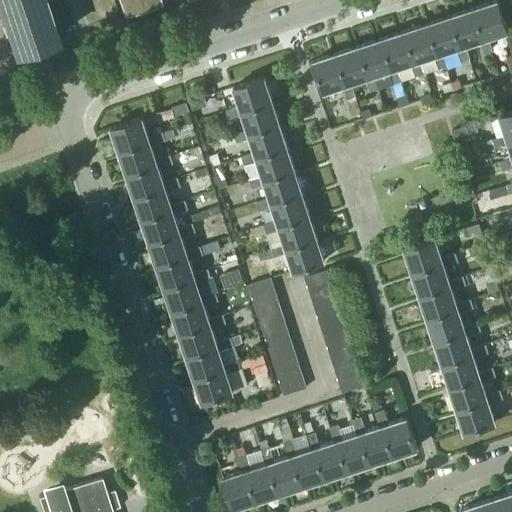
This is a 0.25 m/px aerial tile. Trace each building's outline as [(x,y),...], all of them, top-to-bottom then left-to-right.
[(57,34),(46,0),(0,0),(15,48),(57,34)] [(160,0),(127,0),(131,10),(160,0)] [(486,37),(491,36),(509,30),(499,0),(498,0),(476,7),(486,37)] [(496,51),(491,36),(486,37),(476,7),(453,15),(463,45),(467,44),(481,39),(486,54),(496,51)] [(472,59),(467,44),(463,45),(453,15),(431,22),(441,53),(445,51),(458,47),(463,62),(472,59)] [(450,66),(445,51),(441,53),(431,22),(408,30),(418,61),(422,59),(436,55),(441,69),(450,66)] [(427,73),(422,59),(418,61),(408,30),(385,38),(395,68),(399,67),(413,62),(418,76),(427,73)] [(404,81),(399,67),(395,68),(385,38),(362,45),(372,75),(377,74),(390,70),(395,84),(404,81)] [(382,88),(377,74),(372,75),(362,45),(340,52),(350,83),(354,81),(368,77),(373,91),(382,88)] [(359,96),(354,81),(350,83),(340,52),(316,60),(326,91),(345,85),(350,99),(359,96)] [(227,109),(229,115),(274,100),(266,76),(235,87),(241,105),(227,109)] [(451,81),(454,90),(463,87),(460,78),(451,81)] [(443,84),(445,92),(454,90),(451,81),(443,84)] [(205,96),(191,101),(193,109),(208,104),(205,96)] [(274,100),(229,115),(230,119),(244,114),(249,129),(235,133),(237,138),(281,123),(274,100)] [(187,101),(172,106),(175,114),(190,110),(187,101)] [(511,111),(502,115),(508,134),(494,139),(495,143),(511,137),(511,111)] [(120,149),(164,134),(162,130),(148,134),(142,116),(112,126),(120,149)] [(281,123),(237,138),(238,141),(238,142),(252,137),(257,152),(243,156),(244,160),(289,146),(281,123)] [(468,124),(452,129),(455,138),(470,133),(468,124)] [(173,128),(164,131),(167,139),(176,135),(173,128)] [(237,138),(235,133),(220,138),(222,146),(238,141),(237,138)] [(120,149),(127,172),(171,157),(170,153),(156,157),(151,143),(165,138),(164,134),(120,149)] [(511,158),(500,162),(501,166),(511,162),(511,137),(495,143),(496,146),(496,148),(510,144),(511,149),(511,158)] [(493,138),(480,143),(482,151),(496,146),(495,143),(494,139),(493,138)] [(478,153),(474,144),(462,149),(465,158),(478,153)] [(289,146),(244,160),(246,165),(260,161),(264,174),(250,179),(251,183),(296,169),(289,146)] [(218,152),(211,154),(214,164),(221,162),(218,152)] [(173,161),(171,157),(127,172),(135,194),(179,180),(177,175),(163,180),(159,166),(173,161)] [(511,162),(501,166),(503,171),(511,168),(511,183),(507,185),(509,189),(511,187),(511,162)] [(296,169),(251,183),(253,187),(267,183),(271,197),(257,201),(259,206),(304,191),(296,169)] [(180,185),(179,180),(135,194),(142,217),(186,202),(185,198),(171,203),(166,189),(180,185)] [(486,190),(478,193),(480,200),(489,198),(486,190)] [(265,224),(267,229),(311,214),(304,191),(259,206),(260,211),(274,206),(279,220),(265,224)] [(150,240),(194,225),(192,221),(178,225),(174,211),(188,206),(186,202),(142,217),(150,240)] [(208,217),(222,212),(220,205),(205,209),(208,217)] [(319,237),(311,214),(267,229),(268,233),(282,229),(286,243),(273,247),(274,252),(319,237)] [(479,222),(464,227),(467,236),(482,231),(479,222)] [(256,237),(268,233),(267,229),(265,224),(253,228),(256,237)] [(157,263),(201,248),(200,244),(186,248),(182,234),(195,230),(194,225),(150,240),(157,263)] [(327,261),(319,237),(274,252),(275,256),(289,252),(296,271),(327,261)] [(201,248),(203,252),(220,246),(218,238),(200,244),(201,248)] [(437,238),(406,248),(414,271),(459,257),(457,252),(443,256),(437,238)] [(258,251),(261,261),(275,256),(274,252),(273,247),(258,251)] [(203,252),(201,248),(157,263),(165,286),(209,271),(208,267),(194,271),(189,257),(203,252)] [(459,257),(414,271),(421,294),(466,280),(465,275),(451,279),(447,265),(460,261),(459,257)] [(239,268),(227,272),(231,284),(243,279),(239,268)] [(306,278),(309,289),(333,282),(330,270),(306,278)] [(165,286),(172,308),(216,294),(215,289),(201,294),(197,280),(211,276),(209,271),(165,286)] [(250,285),(254,296),(277,289),(274,278),(250,285)] [(466,280),(421,294),(429,317),(474,302),(473,298),(459,303),(454,288),(468,284),(466,280)] [(313,301),(337,293),(333,282),(309,289),(313,301)] [(258,307),(281,300),(277,289),(254,296),(258,307)] [(313,301),(317,312),(341,304),(337,293),(313,301)] [(172,308),(180,331),(224,316),(223,312),(209,317),(205,304),(218,299),(216,294),(172,308)] [(258,307),(261,318),(284,311),(281,300),(258,307)] [(474,302),(429,317),(436,340),(481,325),(480,321),(466,326),(461,311),(475,307),(474,302)] [(321,323),(344,315),(341,304),(317,312),(321,323)] [(265,329),(288,322),(284,311),(261,318),(265,329)] [(321,323),(324,335),(348,327),(344,315),(321,323)] [(226,321),(224,316),(180,331),(188,354),(231,339),(230,337),(230,335),(217,339),(212,326),(226,321)] [(265,329),(268,340),(291,333),(288,322),(265,329)] [(444,362),(488,348),(487,344),(474,348),(469,334),(483,330),(481,325),(436,340),(444,362)] [(328,346),(352,338),(348,327),(324,335),(328,346)] [(272,351),(295,343),(291,333),(268,340),(272,351)] [(231,339),(233,344),(241,342),(238,334),(230,337),(231,339)] [(328,346),(332,357),(355,349),(352,338),(328,346)] [(188,354),(195,377),(239,362),(238,359),(225,364),(220,349),(233,344),(231,339),(188,354)] [(272,351),(275,362),(299,354),(295,343),(272,351)] [(444,362),(451,385),(496,371),(495,367),(481,371),(476,358),(490,353),(488,348),(444,362)] [(335,368),(359,360),(355,349),(332,357),(335,368)] [(263,354),(251,358),(256,373),(268,369),(263,354)] [(279,373),(302,365),(299,354),(275,362),(279,373)] [(335,368),(339,380),(363,372),(359,360),(335,368)] [(241,368),(239,362),(195,377),(203,400),(233,390),(227,372),(241,368)] [(279,373),(283,384),(306,376),(302,365),(279,373)] [(451,385),(458,408),(503,394),(502,390),(488,394),(484,380),(498,376),(496,371),(451,385)] [(339,380),(343,391),(343,392),(367,384),(363,372),(339,380)] [(309,387),(306,376),(283,384),(286,395),(309,387)] [(505,399),(503,394),(458,408),(466,432),(497,422),(491,403),(505,399)] [(386,409),(380,411),(395,455),(419,447),(408,416),(390,422),(386,409)] [(363,416),(358,418),(372,463),(395,455),(380,411),(377,412),(381,426),(367,430),(363,416)] [(279,419),(282,427),(290,425),(287,416),(279,419)] [(340,424),(335,426),(349,470),(372,463),(358,418),(354,419),(359,433),(345,438),(340,424)] [(305,422),(308,431),(314,429),(311,420),(305,422)] [(318,431),(312,433),(327,478),(349,470),(335,426),(331,427),(335,441),(322,445),(318,431)] [(295,439),(289,441),(304,485),(327,478),(312,433),(308,434),(312,448),(299,453),(295,439)] [(215,452),(224,450),(219,435),(210,438),(215,452)] [(281,493),(304,485),(289,441),(285,442),(290,456),(276,460),(271,446),(266,448),(281,493)] [(248,454),(243,455),(258,500),(281,493),(266,448),(263,449),(267,463),(253,468),(248,454)] [(235,508),(258,500),(243,455),(239,457),(243,471),(225,477),(235,508)] [(113,511),(108,496),(116,494),(111,477),(103,479),(102,475),(39,495),(44,511),(113,511)] [(511,511),(511,502),(508,491),(486,499),(490,511),(511,511)] [(490,511),(486,499),(462,507),(464,511),(490,511)]
